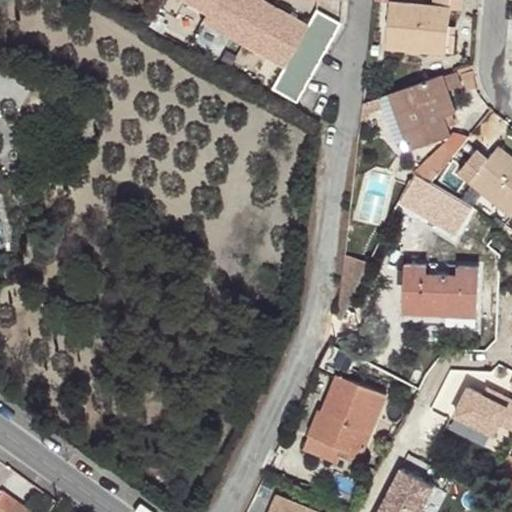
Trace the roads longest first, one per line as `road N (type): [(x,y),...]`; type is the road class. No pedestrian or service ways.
road 1 (residential): [(355,0),(309,348),(218,511)]
road 2 (unclassified): [(110,511),(0,432)]
